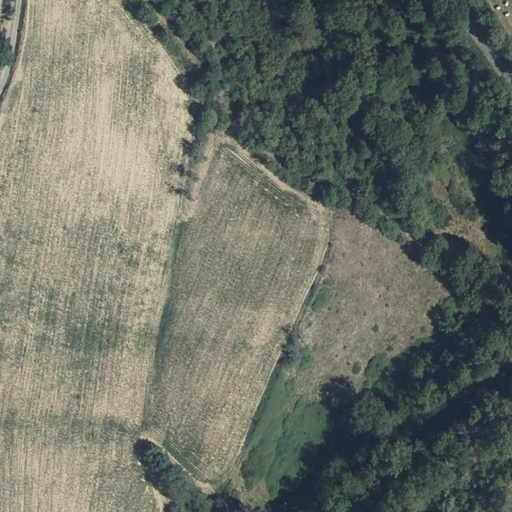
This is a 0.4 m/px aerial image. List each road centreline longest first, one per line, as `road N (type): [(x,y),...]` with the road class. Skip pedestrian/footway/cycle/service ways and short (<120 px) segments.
road 1 (track): [(283,0),(350,131),(460,275),(511,314)]
road 2 (tertiary): [(511,364),(406,450),(357,511)]
